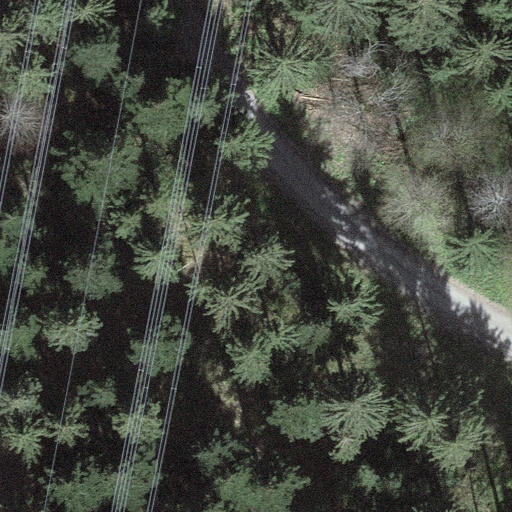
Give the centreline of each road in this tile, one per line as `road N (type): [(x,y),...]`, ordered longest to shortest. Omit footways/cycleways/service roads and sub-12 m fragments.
road 1 (track): [(0,152),(177,338),(303,511)]
road 2 (track): [(511,316),(454,290),(355,222),(255,107),(177,0)]
